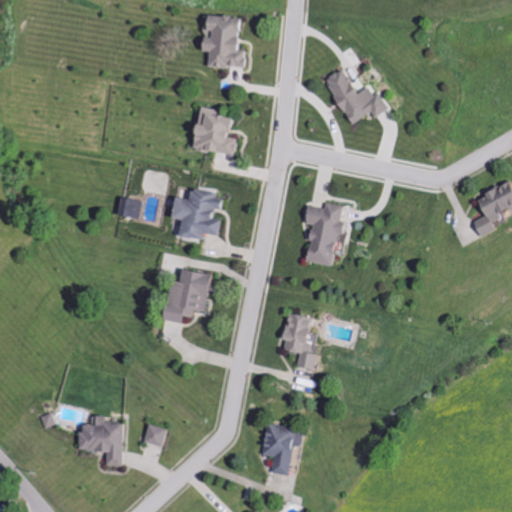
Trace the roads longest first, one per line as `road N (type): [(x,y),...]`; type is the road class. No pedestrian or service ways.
road 1 (residential): [(143,511),(225,434),(279,147),(294,0)]
road 2 (residential): [(279,147),(440,178),(511,136)]
